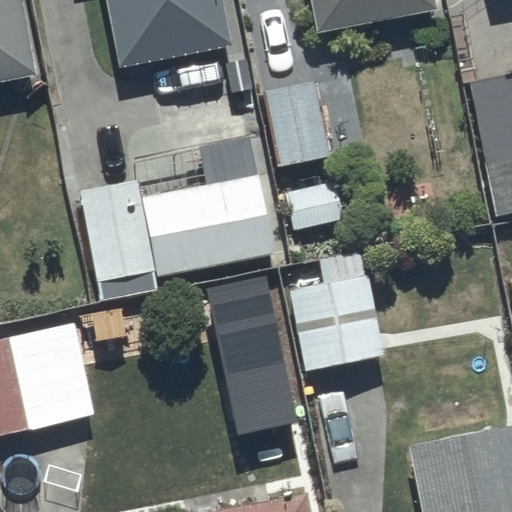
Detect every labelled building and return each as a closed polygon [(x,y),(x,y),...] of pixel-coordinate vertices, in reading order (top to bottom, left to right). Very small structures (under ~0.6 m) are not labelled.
[(0,0),(0,78),(32,72),(16,0),(0,0)] [(224,0),(106,0),(121,67),(233,44),(224,0)] [(431,0),(307,0),(314,35),(434,12),(431,0)] [(511,73),(475,82),(505,218),(511,215),(511,73)] [(327,167),(313,92),(267,101),(281,175),(327,167)] [(251,175),(140,198),(155,273),(266,250),(251,175)] [(335,188),(284,200),(292,238),(344,226),(335,188)] [(364,276),(292,292),(309,370),(381,354),(364,276)] [(74,330),(0,346),(0,443),(95,422),(74,330)] [(287,426),(245,393),(216,429),(258,462),(287,426)] [(511,511),(511,430),(409,450),(420,511),(511,511)] [(307,511),(304,495),(219,511),(307,511)]
